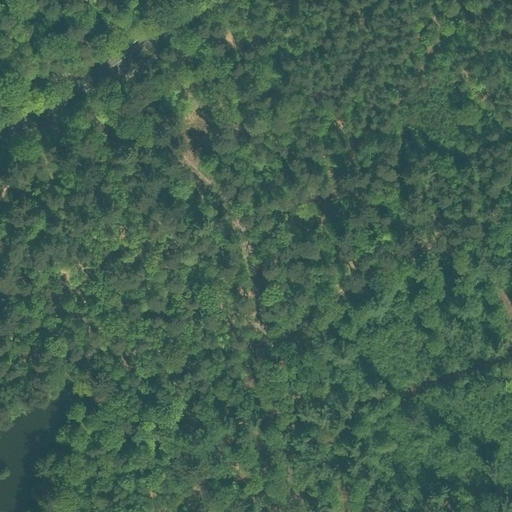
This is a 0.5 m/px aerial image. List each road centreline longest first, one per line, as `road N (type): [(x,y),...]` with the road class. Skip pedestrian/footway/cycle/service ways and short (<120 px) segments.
road 1 (track): [(263,319),(240,227),(203,171),(137,107),(86,0)]
road 2 (track): [(507,216),(365,275),(270,344),(263,319)]
road 3 (secondary): [(0,134),(115,67),(200,0)]
